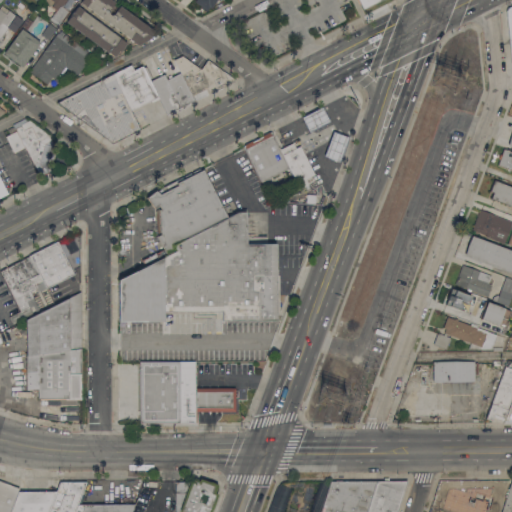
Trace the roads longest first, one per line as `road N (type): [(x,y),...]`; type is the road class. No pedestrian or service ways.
road 1 (residential): [(484,0),(496,94),(369,450)]
road 2 (residential): [(97,185),(100,454)]
road 3 (secondary): [(0,440),(100,454),(263,450)]
road 4 (secondary): [(272,95),(97,185)]
road 5 (residential): [(151,0),(272,95)]
road 6 (residential): [(97,185),(94,151),(0,79)]
road 7 (primary): [(371,159),(425,19)]
road 8 (primary): [(308,328),(355,205)]
road 9 (primary): [(263,450),(308,328)]
road 10 (secondary): [(388,450),(263,450)]
road 11 (secondary): [(511,448),(388,450)]
